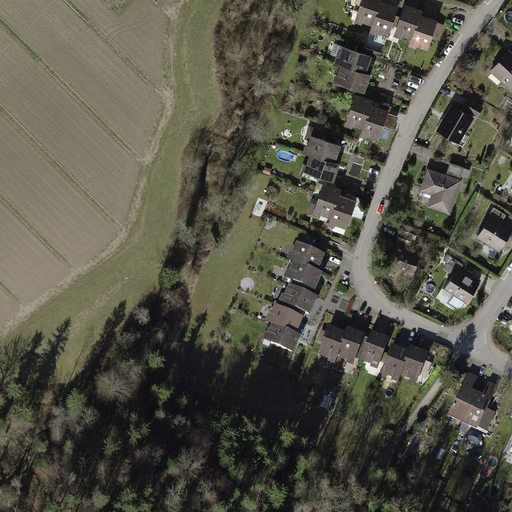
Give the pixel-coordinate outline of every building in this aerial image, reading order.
[(358,0),(351,23),(368,29),(378,1),(378,0),(358,0)] [(389,34),(398,8),(378,1),(368,29),(388,37),(389,34)] [(418,17),(420,12),(400,5),(398,8),(389,34),(409,42),(418,17)] [(426,53),(436,24),(418,17),(409,42),(407,46),(426,53)] [(369,59),(336,48),(330,65),(338,68),(363,77),(369,59)] [(511,56),(507,53),(489,75),(511,92),(511,56)] [(363,77),(338,68),(332,84),(363,95),(368,78),(363,77)] [(369,103),(353,97),(343,125),(360,131),(368,107),(369,103)] [(452,106),(436,133),(459,147),(482,110),(467,101),(461,111),(452,106)] [(377,144),(387,114),(368,107),(360,131),(358,137),(377,144)] [(339,149),(307,139),(302,155),(307,157),(333,165),(339,149)] [(333,165),(307,157),(301,174),(333,184),(338,167),(333,165)] [(461,183),(427,171),(419,193),(431,196),(426,210),(450,219),(461,183)] [(338,190),(320,184),(310,214),(327,220),(336,195),(338,190)] [(343,231),(354,202),(336,195),(327,220),(325,225),(343,231)] [(511,234),(511,226),(492,215),(476,240),(500,254),(511,234)] [(422,252),(397,244),(389,271),(413,279),(422,252)] [(293,247),(285,264),(291,266),(315,276),(322,260),(293,247)] [(315,276),(291,266),(284,283),(312,295),(319,278),(315,276)] [(480,285),(456,269),(442,291),(465,307),(480,285)] [(284,290),(276,307),(305,320),(313,303),(284,290)] [(293,339),(301,321),(269,307),(261,325),(267,328),(293,339)] [(267,328),(260,344),(291,357),(298,341),(293,339),(267,328)] [(343,336),(326,330),(316,356),(333,363),(343,336)] [(366,339),(345,331),(343,336),(333,363),(354,371),(357,363),(366,339)] [(388,342),(368,335),(366,339),(357,363),(378,370),(387,347),(388,342)] [(405,354),(387,347),(378,370),(375,377),(394,384),(396,378),(405,354)] [(405,354),(396,378),(418,386),(428,358),(407,349),(405,354)] [(467,375),(446,418),(461,426),(475,396),(470,394),(477,379),(467,375)] [(498,389),(488,384),(480,399),(475,396),(461,426),(476,433),(498,389)]
